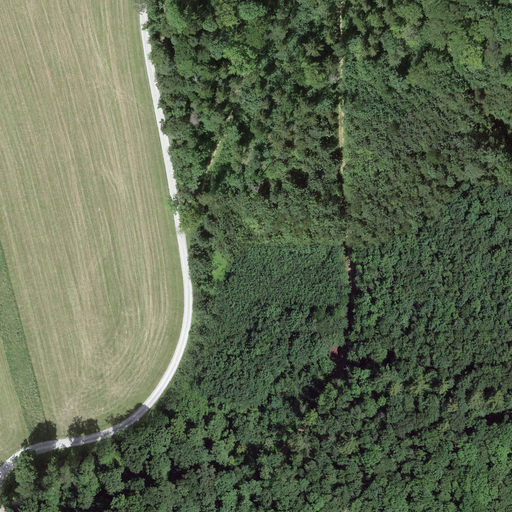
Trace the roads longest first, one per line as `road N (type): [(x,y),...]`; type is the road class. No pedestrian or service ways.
road 1 (track): [(317,511),(281,463),(343,349),(351,317),(338,0)]
road 2 (track): [(0,484),(37,449),(132,416),(168,376),(187,312),(177,229)]
road 3 (track): [(177,229),(142,0)]
road 4 (track): [(511,141),(425,0)]
